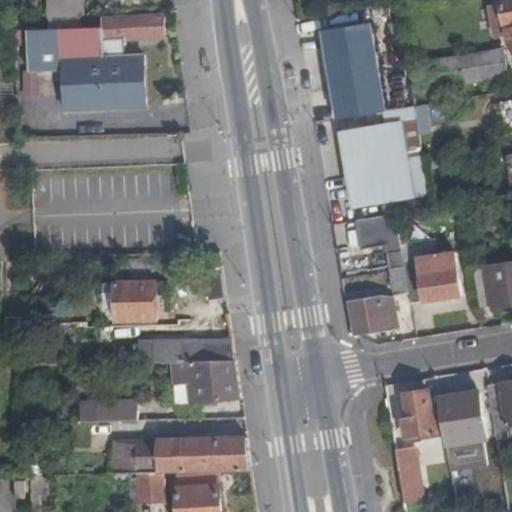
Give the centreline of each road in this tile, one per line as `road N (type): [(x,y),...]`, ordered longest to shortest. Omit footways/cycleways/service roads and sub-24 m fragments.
road 1 (primary): [(227,0),(282,381)]
road 2 (primary): [(320,376),(253,0)]
road 3 (unclassified): [(320,376),(511,346)]
road 4 (primary): [(342,511),(320,376)]
road 5 (primary): [(282,381),(302,511)]
